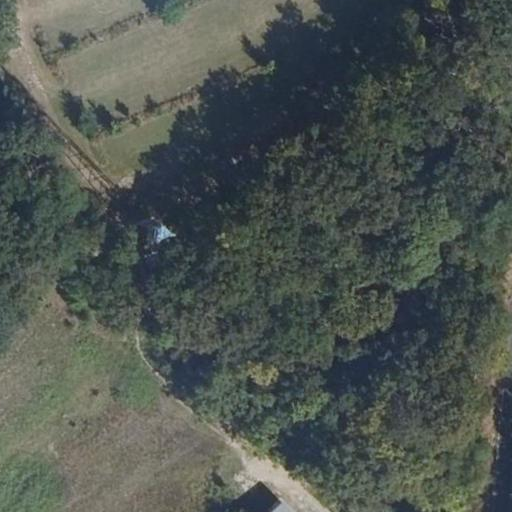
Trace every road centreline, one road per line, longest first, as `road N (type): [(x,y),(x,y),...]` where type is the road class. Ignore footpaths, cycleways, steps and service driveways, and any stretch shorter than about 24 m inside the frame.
road 1 (track): [(0,0),(63,151),(98,188),(121,187),(324,108)]
road 2 (track): [(45,109),(327,0)]
